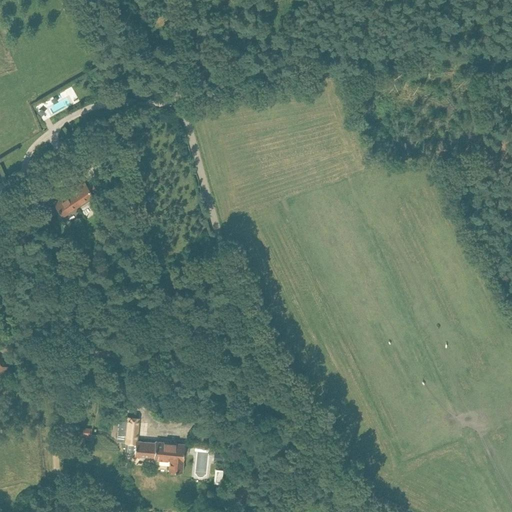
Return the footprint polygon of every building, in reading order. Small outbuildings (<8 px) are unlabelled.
[(78,166),(82,171),(88,166),(85,161),(78,166)] [(17,184),(14,177),(3,182),(6,188),(17,184)] [(67,196),(54,204),(62,216),(74,207),(92,195),(90,193),(87,187),(85,184),(77,189),(75,187),(72,189),(74,191),(67,196)] [(0,374),(9,367),(0,356),(0,374)] [(134,455),(154,457),(154,458),(170,460),(169,470),(182,471),(183,465),(184,455),(187,455),(188,451),(184,450),(185,444),(155,441),(136,439),(138,417),(119,416),(117,441),(125,442),(124,452),(134,453),(134,455)] [(78,437),(90,439),(92,428),(80,426),(78,437)]
